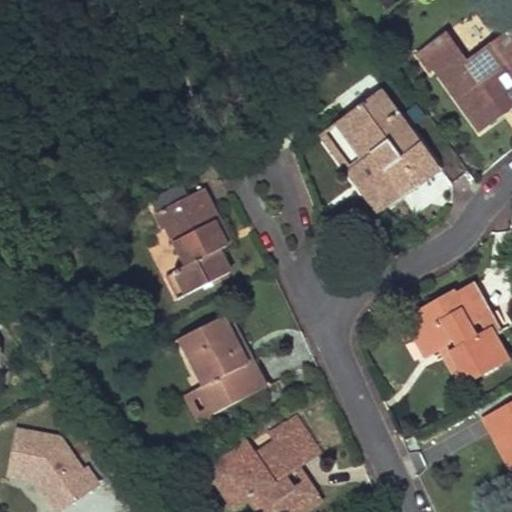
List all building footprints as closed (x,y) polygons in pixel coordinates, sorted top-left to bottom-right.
[(434,69),(479,133),(502,116),(501,114),(511,107),(511,106),(511,34),(510,31),(475,56),(481,65),(472,72),(445,34),(417,54),(430,72),(434,69)] [(378,94),(335,125),(362,161),(355,166),(368,183),(359,189),(376,213),(392,200),(416,183),(398,161),(417,148),(378,94)] [(335,125),(320,136),(359,189),(368,183),(355,166),(362,161),(335,125)] [(417,148),(398,161),(416,183),(434,170),(417,148)] [(206,191),(194,197),(201,212),(207,209),(227,250),(233,247),(206,191)] [(194,197),(158,215),(166,231),(169,230),(188,268),(177,273),(189,296),(232,275),(220,254),(227,250),(207,209),(201,212),(194,197)] [(177,273),(167,278),(179,301),(189,296),(177,273)] [(450,297),(403,323),(413,343),(417,341),(427,358),(437,352),(451,344),(455,352),(448,356),(466,387),(508,365),(492,338),(506,331),(495,313),(488,316),(473,289),(452,300),(450,297)] [(230,316),(181,340),(205,388),(202,390),(215,415),(266,389),(252,362),(230,316)] [(417,341),(413,343),(422,360),(427,358),(417,341)] [(451,344),(437,352),(459,391),(466,387),(448,356),(455,352),(451,344)] [(259,359),(252,362),(266,389),(273,386),(259,359)] [(201,423),(215,415),(202,390),(187,396),(201,423)] [(511,404),(493,414),(501,428),(495,432),(511,463),(511,404)] [(493,414),(483,420),(511,474),(511,473),(511,463),(495,432),(501,428),(493,414)] [(248,444),(224,459),(234,474),(219,483),(236,508),(250,498),(259,511),(289,511),(292,510),(293,511),(305,511),(319,503),(306,484),(294,491),(284,477),(296,469),(318,454),(296,420),(273,435),(278,443),(256,457),(248,444)] [(97,480),(86,466),(82,469),(59,436),(17,428),(10,471),(34,475),(57,508),(97,480)] [(224,459),(210,469),(219,483),(234,474),(224,459)] [(296,469),(284,477),(294,491),(306,484),(296,469)]
